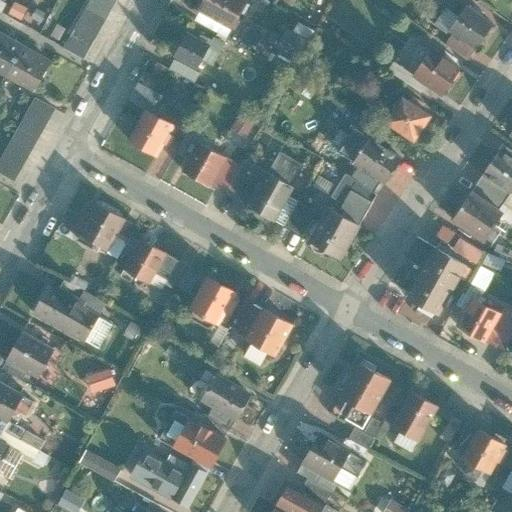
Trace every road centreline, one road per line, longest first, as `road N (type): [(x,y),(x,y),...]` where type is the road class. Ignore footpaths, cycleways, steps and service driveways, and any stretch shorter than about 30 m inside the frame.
road 1 (residential): [(66,151),(348,309)]
road 2 (residential): [(511,70),(348,309)]
road 3 (residential): [(348,309),(229,511)]
road 4 (residential): [(348,309),(511,401)]
road 5 (residential): [(149,0),(66,151)]
road 6 (residential): [(66,151),(0,270)]
